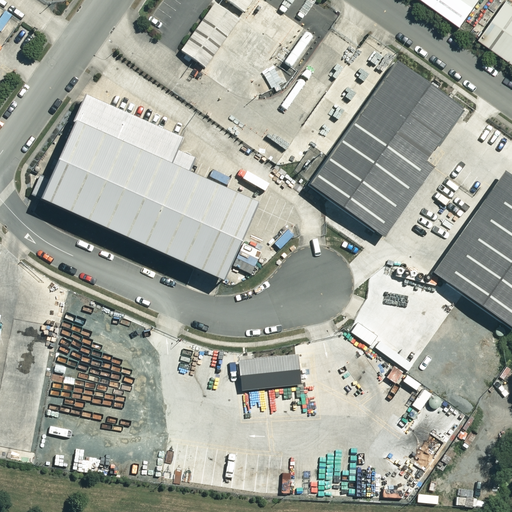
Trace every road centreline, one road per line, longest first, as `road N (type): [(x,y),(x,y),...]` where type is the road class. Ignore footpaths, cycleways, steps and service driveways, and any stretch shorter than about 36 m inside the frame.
road 1 (unclassified): [(0,197),(76,262),(205,312),(265,311),(317,279)]
road 2 (unclassified): [(109,0),(0,154)]
road 3 (unclassified): [(511,99),(371,0)]
